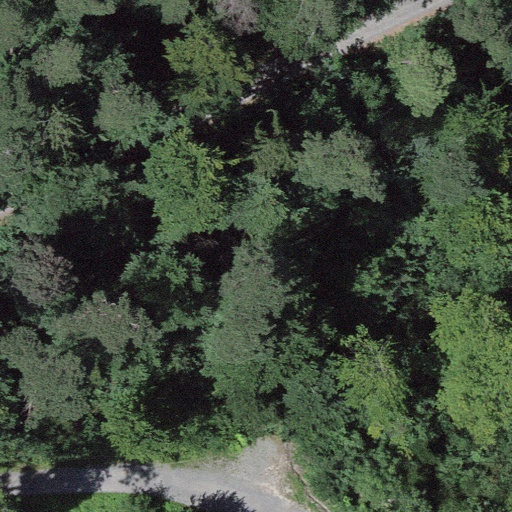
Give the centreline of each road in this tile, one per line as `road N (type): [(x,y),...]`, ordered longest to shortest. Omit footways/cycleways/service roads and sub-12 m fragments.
road 1 (track): [(433,0),(118,156),(0,204)]
road 2 (track): [(258,511),(199,477),(0,490)]
